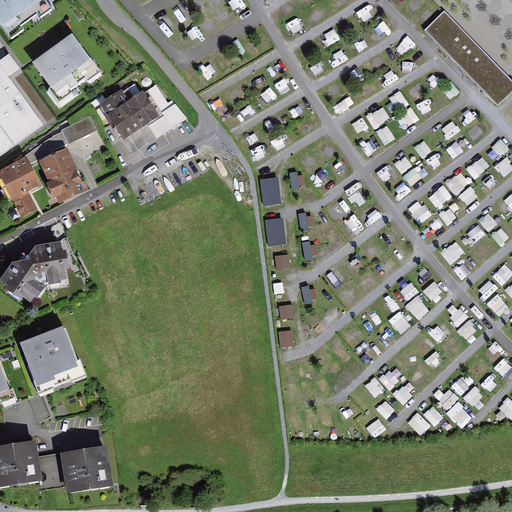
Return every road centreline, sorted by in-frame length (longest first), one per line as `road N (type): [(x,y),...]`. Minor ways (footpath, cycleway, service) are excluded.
road 1 (track): [(0,509),(226,509),(511,480)]
road 2 (track): [(203,110),(251,175),(287,450),(281,499)]
road 3 (residential): [(103,0),(203,110),(207,128),(0,242)]
